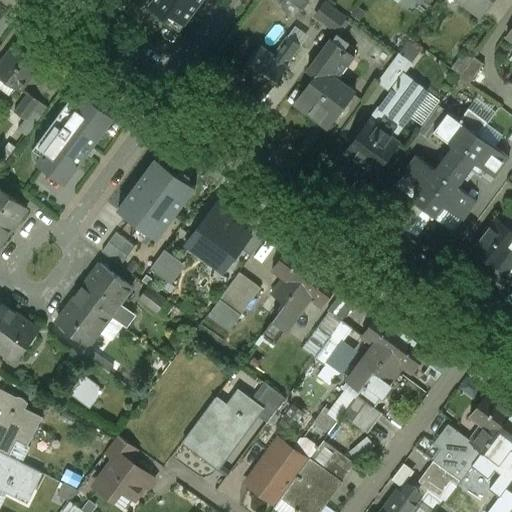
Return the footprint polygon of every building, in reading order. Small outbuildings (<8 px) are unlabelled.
[(155,0),(151,5),(182,28),(202,0),(155,0)] [(309,6),(302,0),(290,0),(291,0),(304,12),(309,6)] [(459,0),(483,17),(484,15),(495,0),(459,0)] [(511,0),(495,0),(484,15),(498,25),(511,6),(511,0)] [(340,12),(327,3),(323,8),(336,17),(340,12)] [(336,17),(323,8),(318,16),(330,25),(336,17)] [(309,37),(298,28),(290,38),(302,46),(309,37)] [(289,37),(275,57),(288,66),(302,47),(290,38),(289,37)] [(355,57),(331,39),(308,70),(316,76),(316,75),(331,86),(337,79),(338,80),(355,57)] [(42,64),(16,44),(0,64),(0,76),(16,88),(21,92),(42,64)] [(262,48),(243,75),(269,94),(289,67),(275,57),(262,48)] [(474,58),(460,77),(470,84),(484,65),(474,58)] [(331,86),(316,75),(316,76),(295,104),(329,128),(355,93),(338,80),(337,79),(331,86)] [(16,88),(0,76),(0,87),(11,96),(16,88)] [(429,93),(406,76),(399,85),(422,102),(429,93)] [(399,85),(381,110),(376,107),(372,114),(384,122),(379,129),(394,140),(407,123),(413,114),(422,102),(399,85)] [(28,94),(16,111),(26,119),(39,102),(28,94)] [(71,117),(62,110),(44,136),(52,142),(37,163),(66,184),(115,117),(86,96),(71,117)] [(454,146),(436,170),(417,156),(403,175),(422,189),(414,200),(436,217),(445,205),(464,219),(477,201),(458,187),(476,163),(495,177),(509,158),(449,114),(435,132),(454,146)] [(419,118),(413,114),(407,123),(412,127),(419,118)] [(371,123),(348,152),(377,174),(399,144),(379,129),(371,123)] [(196,187),(157,159),(119,210),(157,238),(196,187)] [(217,159),(203,179),(212,186),(227,167),(217,159)] [(26,212),(0,192),(0,237),(5,241),(26,212)] [(252,217),(222,195),(185,245),(210,264),(214,259),(227,269),(252,235),(243,229),(252,217)] [(511,275),(511,202),(499,220),(496,218),(473,249),(510,278),(511,275)] [(103,252),(125,265),(138,245),(117,231),(103,252)] [(314,264),(289,246),(272,270),(283,278),(297,287),(314,265),(314,264)] [(154,269),(176,281),(187,261),(165,249),(154,269)] [(337,282),(314,265),(297,287),(309,297),(321,305),(337,282)] [(131,288),(101,266),(80,295),(110,317),(131,288)] [(239,273),(219,300),(241,316),(261,289),(239,273)] [(297,287),(283,278),(271,295),(284,305),(297,287)] [(297,287),(284,305),(297,314),(309,297),(297,287)] [(345,287),(327,311),(342,322),(342,321),(359,298),(345,287)] [(165,303),(147,290),(139,301),(157,314),(165,303)] [(110,317),(80,295),(59,324),(89,346),(110,317)] [(241,316),(219,300),(209,314),(231,330),(241,316)] [(0,302),(0,324),(11,311),(0,302)] [(274,319),(267,328),(279,337),(297,314),(284,305),(274,319)] [(274,319),(261,309),(247,328),(260,337),(267,328),(274,319)] [(11,311),(0,324),(0,351),(17,364),(40,333),(11,311)] [(404,332),(379,313),(362,337),(373,345),(387,355),(404,332)] [(342,322),(314,359),(325,366),(352,329),(342,321),(342,322)] [(428,349),(404,332),(387,355),(399,364),(411,373),(428,349)] [(373,345),(351,376),(364,386),(375,371),(387,355),(373,345)] [(104,361),(88,349),(81,358),(97,370),(104,361)] [(399,364),(387,355),(375,371),(387,380),(399,364)] [(364,386),(358,395),(374,407),(391,383),(387,380),(375,371),(364,386)] [(103,390),(84,376),(71,393),(90,407),(103,390)] [(286,397),(267,383),(253,403),(261,408),(260,409),(271,417),(286,397)] [(19,398),(0,388),(0,451),(10,456),(22,432),(33,438),(43,418),(26,409),(29,403),(25,402),(25,400),(24,399),(22,398),(21,398),(19,398)] [(226,406),(216,398),(183,442),(217,467),(260,409),(261,408),(253,403),(237,391),(226,406)] [(511,412),(511,411),(488,394),(471,416),(483,425),(495,435),(511,412)] [(374,407),(358,395),(343,415),(367,432),(382,412),(374,407)] [(483,451),(472,466),(493,481),(488,488),(500,497),(511,480),(511,412),(495,435),(483,451)] [(471,441),(448,424),(433,444),(441,450),(433,461),(455,477),(460,481),(470,468),(472,466),(483,451),(471,442),(471,441)] [(471,442),(483,451),(495,435),(483,425),(471,441),(471,442)] [(138,450),(119,436),(106,453),(116,460),(120,454),(130,461),(138,450)] [(307,441),(303,441),(299,443),(292,452),(307,463),(310,459),(319,447),(316,445),(315,447),(307,441)] [(278,442),(249,482),(278,503),(281,498),(307,463),(292,452),(278,442)] [(0,451),(0,479),(7,483),(5,487),(9,489),(10,487),(29,497),(42,472),(0,451)] [(116,460),(96,487),(113,500),(121,489),(134,499),(144,486),(142,484),(148,475),(130,461),(120,454),(116,460)] [(307,463),(281,498),(293,507),(299,511),(321,511),(326,506),(325,505),(332,496),(333,497),(343,484),(342,483),(349,473),(332,460),(325,470),(310,459),(307,463)] [(433,461),(417,482),(439,498),(452,482),(455,477),(433,461)] [(460,481),(455,477),(452,482),(457,486),(460,481)] [(397,492),(382,511),(412,511),(417,506),(413,503),(416,498),(417,497),(417,496),(417,495),(417,493),(416,491),(415,490),(414,489),(411,488),(409,488),(408,488),(406,489),(405,490),(402,495),(397,492)]
